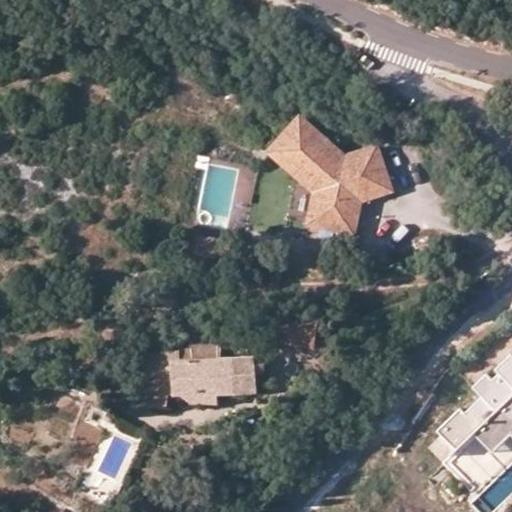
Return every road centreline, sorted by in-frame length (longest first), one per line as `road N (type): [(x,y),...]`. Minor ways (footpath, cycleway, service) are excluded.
road 1 (track): [(175,296),(415,280),(511,249)]
road 2 (residential): [(291,511),(426,356),(490,299),(511,261)]
road 3 (residential): [(399,34),(396,61),(408,80),(474,107),(511,159)]
